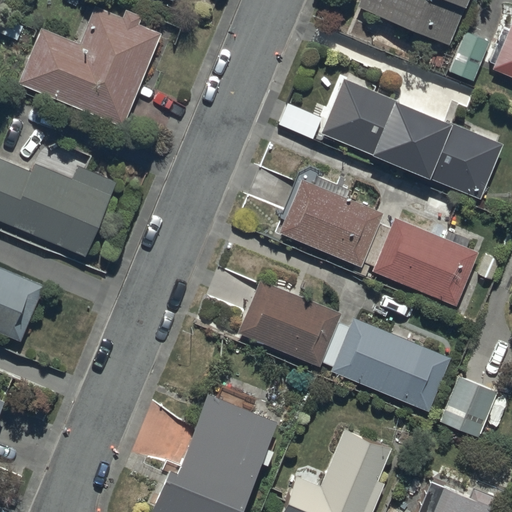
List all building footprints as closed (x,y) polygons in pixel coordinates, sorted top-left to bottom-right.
[(446,49),(465,0),(360,0),(356,12),(446,49)] [(39,30),(18,86),(121,129),(160,35),(138,26),(141,19),(123,12),(120,21),(94,10),(79,46),(39,30)] [(511,20),(507,33),(502,31),(488,66),(492,67),(491,71),(511,79),(511,20)] [(488,41),(464,32),(448,74),(472,83),(488,41)] [(340,82),(318,137),(370,158),(369,160),(426,183),(427,181),(478,201),(499,147),(393,105),(394,104),(340,82)] [(0,159),(0,223),(84,261),(117,186),(75,167),(69,179),(33,163),(29,172),(0,159)] [(300,181),(277,235),(359,270),(362,264),(372,268),(370,273),(454,309),(477,255),(394,220),(390,229),(378,224),(381,215),(300,181)] [(431,195),(423,214),(448,224),(455,205),(431,195)] [(0,335),(18,343),(43,286),(0,267),(0,335)] [(258,282),(235,336),(318,370),(320,364),(331,369),(329,374),(414,409),(436,356),(350,320),(347,328),(336,324),(340,316),(258,282)] [(476,439),(496,394),(459,378),(439,424),(476,439)] [(164,477),(148,511),(239,511),(275,428),(206,399),(172,480),(164,477)] [(391,452),(342,432),(318,489),(295,480),(281,511),(370,511),(383,483),(378,482),(391,452)] [(467,499),(441,489),(432,511),(494,511),(499,499),(471,488),(467,499)]
